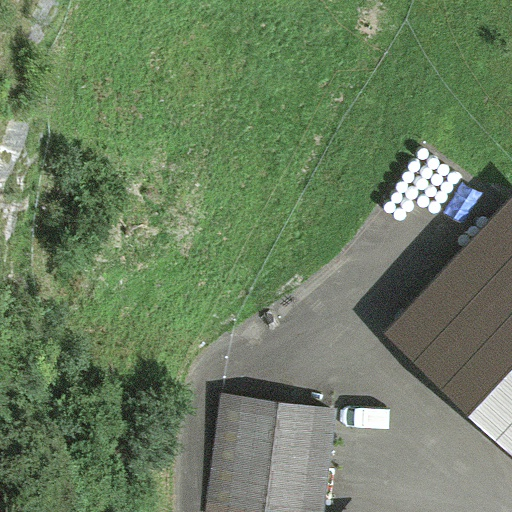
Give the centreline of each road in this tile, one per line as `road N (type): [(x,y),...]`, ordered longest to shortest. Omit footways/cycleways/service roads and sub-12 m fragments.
road 1 (track): [(511,493),(341,347),(269,343),(217,366),(203,386),(190,432),(189,511)]
road 2 (track): [(315,341),(410,235),(371,198),(428,0)]
